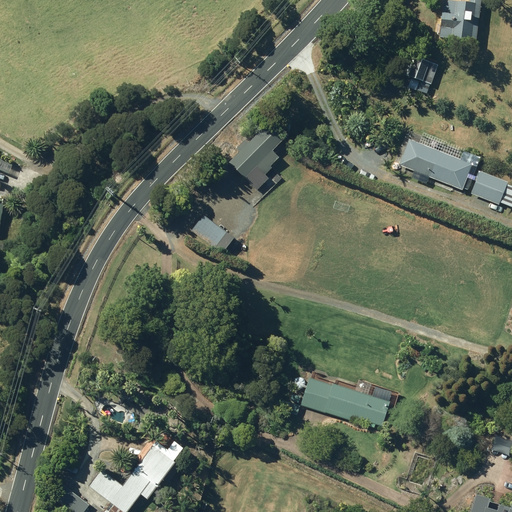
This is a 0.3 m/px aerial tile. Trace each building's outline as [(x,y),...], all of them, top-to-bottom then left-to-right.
[(448,2),(443,34),(480,39),(485,0),(473,0),(473,1),(473,5),(448,2)] [(411,52),(404,72),(426,79),(432,60),(411,52)] [(385,73),(379,70),(375,79),(382,82),(385,73)] [(232,162),(261,188),(272,176),(260,164),(285,138),(269,122),(232,162)] [(403,163),(465,188),(475,163),(413,138),(403,163)] [(0,167),(10,172),(14,163),(0,156),(0,167)] [(510,183),(483,172),(475,191),(503,202),(510,183)] [(0,239),(2,240),(9,204),(5,203),(6,199),(0,197),(0,239)] [(194,234),(220,251),(227,240),(201,223),(194,234)] [(314,376),(306,403),(351,418),(353,413),(383,423),(391,400),(314,376)] [(303,395),(296,393),(293,399),(301,402),(303,395)] [(285,407),(300,412),(303,405),(288,399),(285,407)] [(107,511),(127,511),(143,491),(148,495),(177,457),(158,444),(158,443),(128,485),(105,468),(94,484),(115,499),(106,510),(107,511)] [(53,495),(76,511),(89,511),(95,505),(63,482),(53,495)] [(480,496),(475,511),(511,511),(511,505),(495,500),(480,496)]
